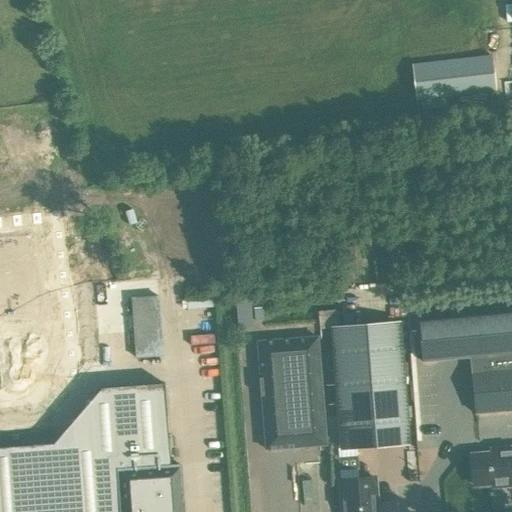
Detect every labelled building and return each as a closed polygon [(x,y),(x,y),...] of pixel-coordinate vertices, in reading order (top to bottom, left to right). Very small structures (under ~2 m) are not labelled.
[(490,55),(413,64),(416,100),(493,91),(490,55)] [(0,390),(65,383),(48,224),(0,229),(0,390)] [(511,310),(415,319),(419,360),(470,355),(476,414),(511,411),(511,310)] [(155,348),(155,311),(130,311),(131,349),(155,348)] [(398,324),(334,329),(343,449),(407,444),(398,324)] [(317,338),(258,342),(266,450),(326,445),(317,338)] [(58,442),(0,446),(0,511),(191,511),(188,463),(175,464),(169,381),(106,386),(58,442)] [(200,443),(200,454),(215,454),(215,442),(200,443)] [(511,451),(472,455),(474,486),(491,485),(492,489),(511,487),(510,483),(511,482),(511,451)] [(342,481),(341,481),(342,511),(376,511),(374,478),(360,479),(359,469),(341,470),(342,481)]
